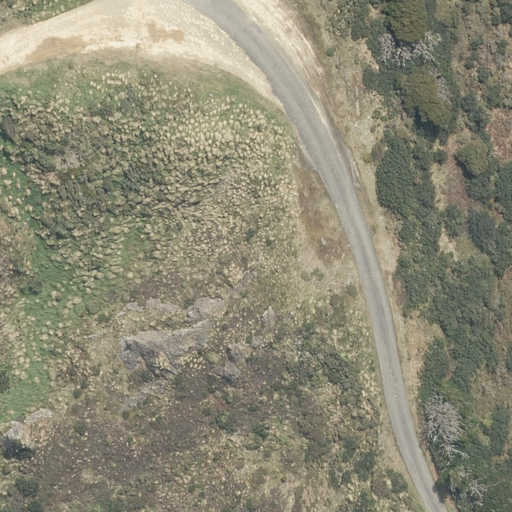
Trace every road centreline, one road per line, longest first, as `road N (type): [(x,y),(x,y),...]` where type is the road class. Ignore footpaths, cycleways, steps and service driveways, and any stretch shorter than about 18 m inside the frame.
road 1 (unclassified): [(437,511),(403,435),(368,255),(329,145),(264,52),(211,12)]
road 2 (unclassified): [(211,12),(21,48),(0,60)]
